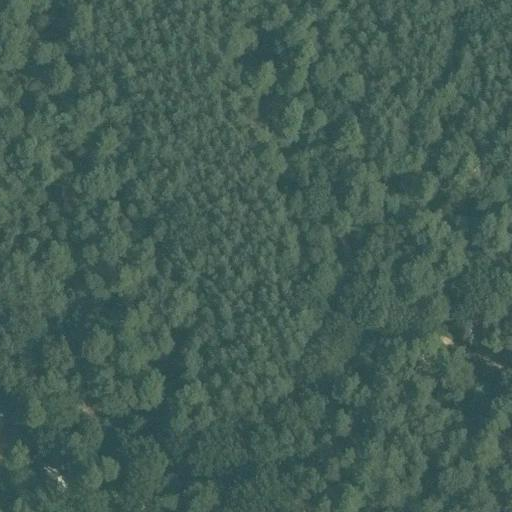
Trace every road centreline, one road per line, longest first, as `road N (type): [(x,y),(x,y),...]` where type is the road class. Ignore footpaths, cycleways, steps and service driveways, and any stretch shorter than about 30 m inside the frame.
road 1 (track): [(227,511),(478,0)]
road 2 (track): [(218,511),(0,375)]
